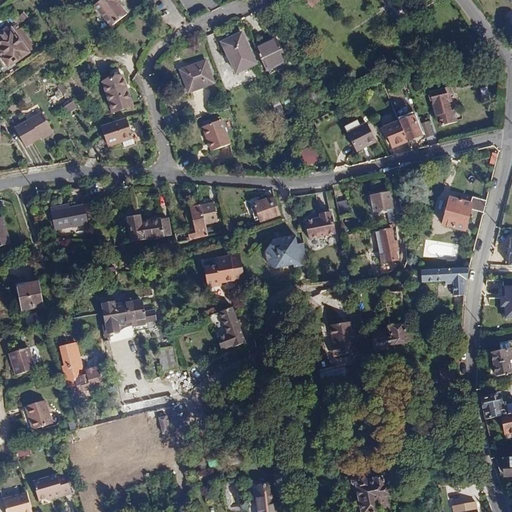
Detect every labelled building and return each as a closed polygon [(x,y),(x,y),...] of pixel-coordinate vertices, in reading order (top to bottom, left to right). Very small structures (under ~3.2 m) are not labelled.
[(101,33),(115,22),(109,14),(111,12),(102,0),(100,0),(85,11),(101,33)] [(20,39),(2,15),(0,16),(0,53),(0,54),(20,39)] [(255,63),(240,32),(221,42),(235,72),(255,63)] [(276,39),(255,49),(268,75),(293,63),(290,58),(286,60),(276,39)] [(214,81),(206,60),(180,69),(189,91),(214,81)] [(125,75),(106,82),(117,112),(135,106),(125,75)] [(449,90),(448,86),(427,91),(430,104),(443,101),(446,100),(444,92),(449,90)] [(67,115),(78,109),(74,101),(63,107),(67,115)] [(450,121),(447,109),(445,109),(444,105),(431,108),(432,114),(435,113),(438,124),(450,121)] [(16,128),(26,147),(43,137),(42,136),(52,130),(43,113),(16,128)] [(413,113),(398,120),(406,139),(421,133),(413,113)] [(137,137),(130,118),(105,126),(112,146),(126,141),(128,147),(136,144),(136,138),(137,137)] [(229,142),(220,118),(201,126),(210,149),(229,142)] [(427,119),(420,122),(424,135),(431,132),(427,119)] [(406,139),(398,120),(384,126),(392,145),(406,139)] [(376,141),(367,122),(346,133),(355,151),(376,141)] [(42,136),(43,137),(44,139),(54,133),(52,130),(42,136)] [(321,160),(316,147),(301,154),(307,167),(321,160)] [(396,221),(390,192),(371,196),(374,212),(387,210),(389,222),(396,221)] [(472,206),(484,209),(486,200),(475,197),(473,201),(451,196),(444,222),(466,228),(472,206)] [(255,204),(261,223),(282,216),(275,198),(269,200),(268,198),(257,202),(257,203),(255,204)] [(87,221),(83,204),(53,211),(57,228),(87,221)] [(215,204),(202,207),(206,225),(219,222),(215,204)] [(349,205),(337,207),(340,222),(352,219),(349,205)] [(189,237),(189,241),(208,237),(206,225),(202,207),(191,210),(197,235),(189,237)] [(309,242),(336,237),(332,218),(331,219),(330,215),(319,217),(320,221),(305,224),(309,242)] [(170,234),(168,219),(141,224),(140,217),(128,219),(132,240),(170,234)] [(397,253),(399,252),(398,240),(394,240),(392,230),(381,232),(386,258),(382,259),(382,263),(398,260),(397,253)] [(101,239),(102,247),(115,246),(115,238),(101,239)] [(295,274),(309,271),(305,254),(298,256),(297,250),(294,240),(272,245),(265,257),(268,271),(276,276),(293,272),(295,274)] [(305,254),(304,248),(297,250),(298,256),(305,254)] [(222,281),(236,279),(231,257),(204,262),(209,288),(223,286),(222,281)] [(116,274),(115,267),(109,267),(108,258),(97,260),(99,277),(116,274)] [(453,294),(463,295),(469,265),(423,270),(424,282),(448,279),(448,282),(456,281),(453,294)] [(46,305),(42,281),(21,285),(24,308),(46,305)] [(385,309),(404,308),(402,292),(383,292),(385,309)] [(154,321),(153,311),(142,313),(141,301),(133,302),(133,300),(105,304),(109,332),(119,331),(119,323),(143,320),(144,323),(154,321)] [(232,350),(244,345),(231,309),(218,314),(226,335),(217,339),(222,352),(231,348),(232,350)] [(355,353),(350,323),(329,326),(335,357),(355,353)] [(407,341),(406,335),(405,324),(388,327),(388,330),(389,337),(373,341),(375,352),(388,349),(388,345),(407,341)] [(371,333),(373,341),(389,337),(388,330),(371,333)] [(445,346),(444,335),(432,336),(432,348),(445,346)] [(18,374),(37,368),(27,337),(8,343),(18,374)] [(511,347),(492,351),(496,375),(511,372),(509,359),(511,358),(511,347)] [(162,369),(170,367),(167,352),(159,354),(162,369)] [(83,361),(77,362),(81,378),(87,377),(83,361)] [(77,362),(74,363),(66,364),(72,384),(82,381),(81,378),(77,362)] [(457,385),(454,369),(441,371),(443,387),(457,385)] [(82,381),(72,384),(80,410),(98,405),(93,386),(90,387),(87,377),(81,378),(82,381)] [(93,386),(98,405),(112,401),(107,383),(93,386)] [(499,393),(483,396),(487,416),(502,413),(508,411),(506,404),(505,402),(501,403),(499,393)] [(53,422),(46,399),(27,405),(34,428),(53,422)] [(511,410),(508,411),(502,413),(507,429),(511,427),(511,410)] [(166,415),(159,417),(160,421),(163,434),(169,432),(167,424),(168,424),(166,415)] [(28,446),(17,451),(20,459),(32,454),(28,446)] [(511,455),(496,457),(502,475),(511,474),(511,455)] [(54,476),(38,482),(32,485),(39,501),(46,499),(53,496),(53,497),(70,491),(63,472),(54,475),(54,476)] [(347,485),(350,487),(355,490),(359,511),(384,511),(388,511),(387,509),(390,508),(389,505),(386,505),(386,501),(389,500),(387,489),(390,489),(388,478),(373,481),(373,477),(362,480),(353,474),(347,485)] [(274,503),(273,484),(259,486),(261,511),(278,511),(277,503),(274,503)] [(359,511),(355,490),(350,487),(353,503),(352,503),(353,511),(359,511)] [(33,511),(28,492),(3,499),(6,511),(33,511)] [(477,511),(475,498),(452,502),(453,511),(479,511),(477,511)]
